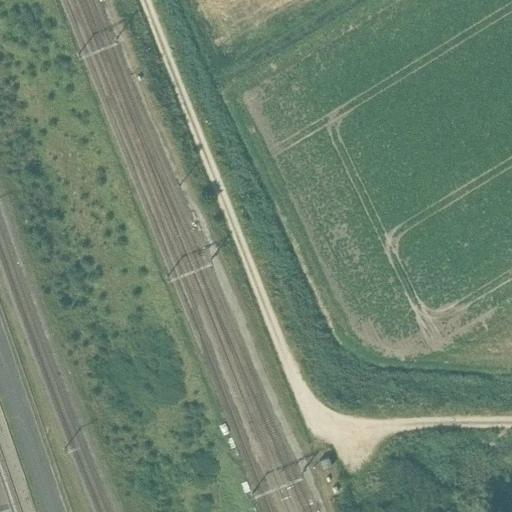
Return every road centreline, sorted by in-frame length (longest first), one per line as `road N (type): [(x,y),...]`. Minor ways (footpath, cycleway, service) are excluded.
road 1 (unclassified): [(301,398),(143,0)]
road 2 (track): [(511,423),(350,429),(311,414),(301,398)]
